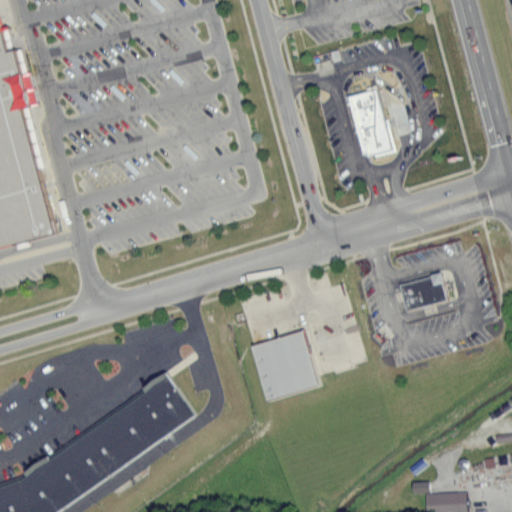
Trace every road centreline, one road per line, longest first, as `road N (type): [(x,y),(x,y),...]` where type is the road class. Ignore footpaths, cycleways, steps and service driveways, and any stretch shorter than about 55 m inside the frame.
road 1 (residential): [(511,182),(141,299)]
road 2 (residential): [(326,245),(257,0)]
road 3 (primary): [(466,0),(511,186)]
road 4 (residential): [(0,348),(141,299)]
road 5 (residential): [(141,299),(97,302),(0,331)]
